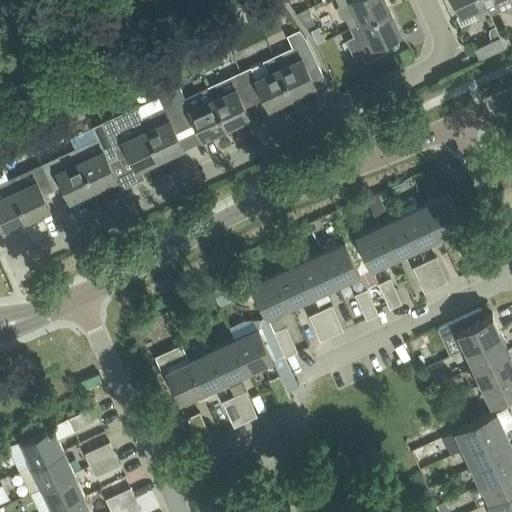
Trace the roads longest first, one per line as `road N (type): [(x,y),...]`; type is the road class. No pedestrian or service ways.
road 1 (residential): [(8,261),(366,101)]
road 2 (unclassified): [(79,293),(227,216),(387,149)]
road 3 (residential): [(171,487),(79,293)]
road 4 (residential): [(326,363),(511,282)]
road 5 (residential): [(366,101),(450,56),(425,0)]
road 6 (residential): [(304,425),(171,487)]
road 7 (residential): [(511,234),(455,114)]
